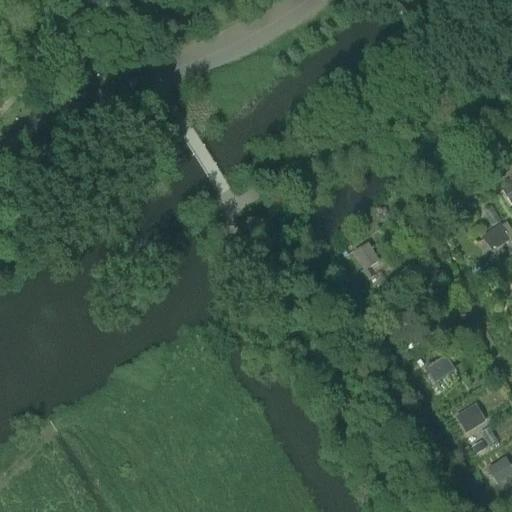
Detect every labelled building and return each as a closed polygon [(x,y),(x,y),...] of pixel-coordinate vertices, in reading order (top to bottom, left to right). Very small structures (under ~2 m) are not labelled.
[(511,202),(511,183),(501,190),(510,204),(511,202)] [(510,242),(501,228),(483,240),(492,254),(510,242)] [(378,264),(368,246),(354,255),(364,272),(378,264)] [(392,294),(381,275),(370,281),(381,300),(392,294)] [(417,323),(407,304),(390,313),(401,333),(417,323)] [(453,375),(443,362),(425,373),(433,387),(453,375)] [(480,420),(472,406),(454,417),(463,431),(480,420)] [(511,477),(511,472),(506,461),(488,472),(497,486),(511,477)]
